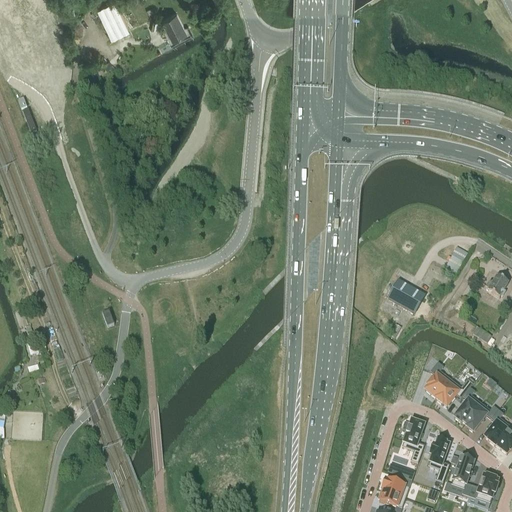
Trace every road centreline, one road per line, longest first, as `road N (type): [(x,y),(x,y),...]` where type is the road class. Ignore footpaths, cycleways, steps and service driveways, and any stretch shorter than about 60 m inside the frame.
road 1 (unclassified): [(44,511),(62,441),(111,384),(130,292),(156,274),(215,259),(242,231),(266,40)]
road 2 (primary): [(302,125),(283,511)]
road 3 (primary): [(302,511),(324,339),(336,140)]
road 4 (residential): [(511,478),(424,411),(396,406),(365,511)]
road 5 (secondary): [(336,140),(433,145),(511,170)]
road 6 (secondary): [(511,145),(449,122),(337,111)]
road 7 (primary): [(306,0),(302,125)]
